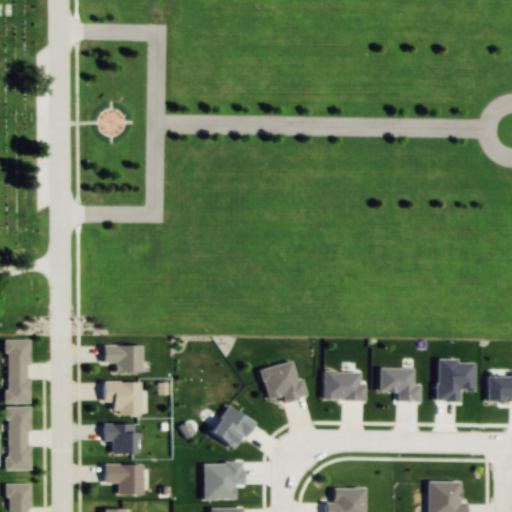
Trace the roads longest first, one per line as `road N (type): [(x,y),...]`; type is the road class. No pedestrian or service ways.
road 1 (residential): [(67,0),(62,511)]
road 2 (residential): [(511,449),(305,448),(285,465)]
